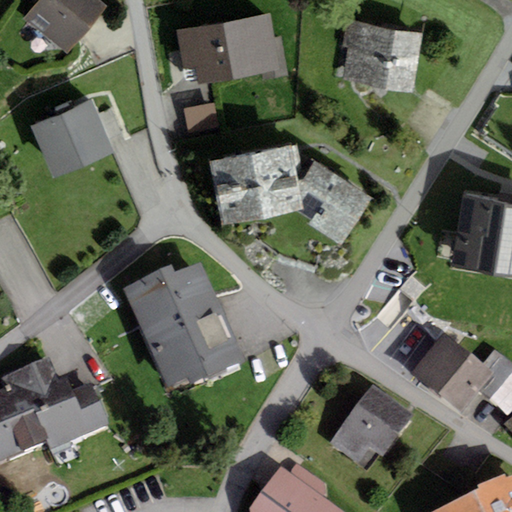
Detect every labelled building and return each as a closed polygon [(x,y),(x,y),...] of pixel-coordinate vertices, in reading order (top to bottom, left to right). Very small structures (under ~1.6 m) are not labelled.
[(68,54),(107,6),(99,0),(39,0),(24,19),(68,54)] [(282,37),(273,39),(269,14),(177,30),(183,68),(195,66),(198,85),(262,74),(263,81),(289,76),(282,37)] [(423,33),(346,21),(342,46),(349,47),(344,82),(414,93),(423,33)] [(30,128),(53,180),(116,152),(94,100),(75,109),(71,100),(54,107),(58,116),(30,128)] [(184,110),(189,135),(218,129),(213,104),(184,110)] [(297,182),(290,147),(210,162),(223,225),(303,210),(297,182)] [(372,199),(313,163),(297,182),(303,210),(303,214),(313,220),(309,226),(341,247),(372,199)] [(511,277),(511,206),(462,200),(452,268),(511,277)] [(201,263),(176,273),(173,266),(123,288),(167,387),(187,378),(191,385),(244,362),(201,263)] [(441,336),(412,376),(468,417),(483,397),(498,378),(483,366),(441,336)] [(511,413),(511,365),(494,352),(483,366),(498,378),(483,397),(509,418),(511,413)] [(91,384),(72,392),(66,378),(59,381),(53,368),(49,358),(2,378),(6,388),(0,390),(0,460),(47,441),(51,452),(109,427),(91,384)] [(372,386),(329,445),(355,464),(367,448),(381,458),(412,416),(372,386)] [(511,416),(503,424),(511,432),(511,416)] [(297,464),(290,473),(326,499),(327,485),(297,464)] [(290,473),(281,467),(249,508),(249,511),(344,511),(326,499),(290,473)] [(480,490),(434,511),(511,511),(511,475),(506,478),(505,473),(478,485),(480,490)]
